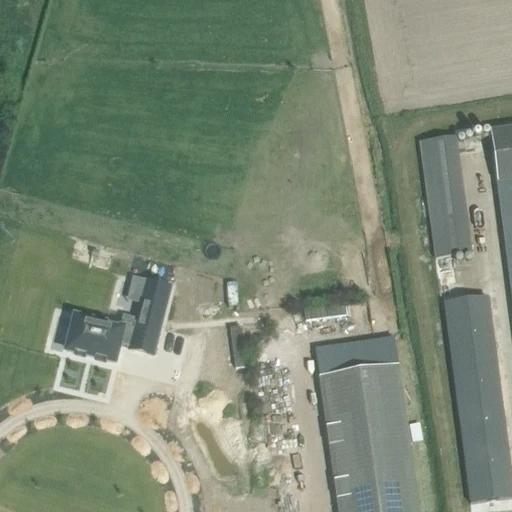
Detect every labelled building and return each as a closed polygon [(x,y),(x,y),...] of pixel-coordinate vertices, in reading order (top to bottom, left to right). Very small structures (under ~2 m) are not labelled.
[(511,129),(497,132),(490,133),(490,134),(496,186),(511,307),(511,129)] [(435,261),(471,256),(456,139),(420,144),(435,261)] [(75,321),(67,353),(114,364),(118,347),(129,349),(129,351),(153,357),(170,289),(146,283),(140,306),(136,321),(123,318),(120,332),(75,321)] [(487,300),(444,306),(470,506),(511,500),(511,486),(493,339),(487,300)] [(337,511),(418,511),(398,368),(319,380),(337,511)]
